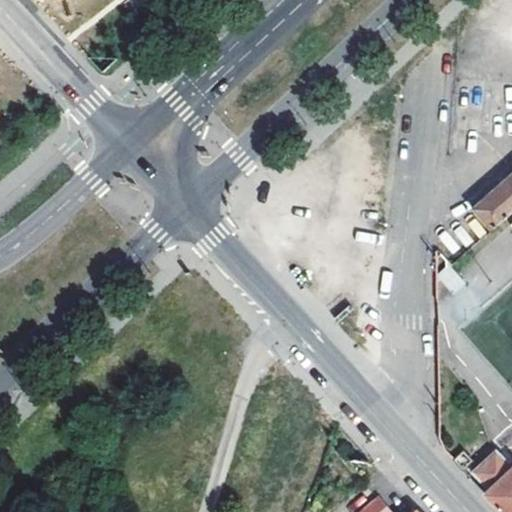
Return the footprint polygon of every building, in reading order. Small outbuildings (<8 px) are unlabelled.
[(511,177),(477,208),(495,228),(511,212),(511,177)] [(462,275),(453,265),(436,248),(437,273),(450,286),(462,275)] [(454,458),(463,468),(473,458),(465,449),(454,458)] [(492,489),(486,494),(503,511),(511,511),(511,467),(497,451),(475,472),(492,489)] [(366,511),(392,511),(381,499),(366,511)]
